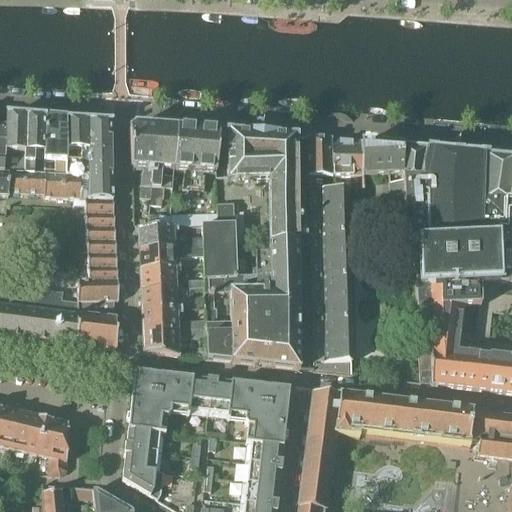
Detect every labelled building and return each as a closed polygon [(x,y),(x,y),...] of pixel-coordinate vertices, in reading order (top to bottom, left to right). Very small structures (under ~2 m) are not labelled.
[(24,177),(25,120),(4,118),(4,123),(3,176),(9,176),(24,177)] [(39,121),(25,120),(24,177),(26,177),(33,178),(33,176),(33,157),(38,157),(43,157),(44,157),(45,122),(39,121)] [(44,157),(43,157),(43,165),(65,165),(66,165),(66,153),(65,153),(66,123),(45,122),(44,157)] [(65,165),(65,179),(77,179),(76,195),(86,196),(88,125),(66,123),(65,153),(66,153),(79,154),(79,165),(66,165),(65,165)] [(112,204),(109,131),(109,126),(88,125),(86,196),(76,195),(76,203),(80,203),(84,204),(84,203),(112,204)] [(150,188),(154,129),(134,128),(128,132),(130,170),(141,171),(138,201),(148,202),(149,202),(150,188)] [(149,202),(148,202),(148,208),(160,209),(162,191),(171,191),(172,174),(175,131),(154,129),(150,188),(149,202)] [(192,193),(196,133),(175,131),(172,174),(183,175),(183,178),(182,179),(181,192),(192,193)] [(217,134),(196,133),(192,193),(202,194),(204,176),(214,177),(217,134)] [(307,182),(308,143),(296,142),(296,141),(239,136),(225,135),(226,183),(225,183),(225,185),(239,185),(267,184),(267,245),(297,245),(298,246),(298,248),(306,247),(309,247),(309,234),(309,224),(305,224),(297,225),(297,182),(307,182)] [(308,143),(307,182),(308,192),(322,192),(321,180),(328,180),(328,144),(308,142),(308,143)] [(360,147),(328,144),(328,180),(349,179),(350,192),(363,192),(363,180),(361,146),(360,147)] [(403,214),(401,150),(375,148),(375,147),(370,146),(361,146),(363,180),(373,180),(388,179),(389,215),(403,214)] [(426,152),(401,150),(403,214),(410,214),(418,386),(429,388),(426,307),(479,310),(480,282),(508,283),(511,227),(511,226),(508,226),(509,194),(511,194),(511,159),(488,158),(488,157),(478,157),(458,155),(437,153),(437,152),(427,151),(426,152)] [(65,179),(65,165),(54,165),(54,178),(60,178),(65,179)] [(9,184),(9,176),(3,176),(0,176),(0,200),(8,201),(8,198),(9,184)] [(26,184),(26,177),(24,177),(9,176),(9,184),(8,198),(25,198),(26,184)] [(43,199),(44,178),(44,177),(38,177),(33,176),(33,178),(26,177),(26,184),(25,198),(43,199)] [(59,202),(60,178),(54,178),(44,178),(43,199),(43,201),(59,202)] [(76,195),(77,179),(65,179),(60,178),(59,202),(76,203),(76,195)] [(345,191),(322,192),(308,192),(308,213),(346,212),(345,191)] [(112,218),(112,204),(84,204),(84,218),(112,218)] [(255,279),(235,279),(233,227),(232,207),(216,207),(216,218),(216,228),(200,228),(200,229),(201,249),(201,258),(203,283),(203,291),(203,299),(204,324),(205,332),(205,341),(205,347),(206,362),(230,365),(231,364),(300,372),(298,248),(298,246),(297,245),(267,245),(267,258),(261,258),(254,258),(255,279)] [(346,233),(346,212),(308,213),(309,224),(309,234),(346,233)] [(113,232),(112,218),(84,218),(84,232),(113,232)] [(148,218),(147,230),(169,229),(170,219),(148,218)] [(190,229),(190,218),(170,219),(169,229),(178,229),(178,230),(190,229)] [(190,218),(190,229),(200,229),(200,228),(216,228),(216,218),(190,218)] [(511,227),(508,283),(480,282),(479,310),(426,307),(429,388),(511,397),(511,227)] [(169,229),(147,230),(137,231),(138,253),(175,251),(174,235),(178,235),(178,230),(178,229),(169,229)] [(114,245),(113,232),(84,232),(85,245),(114,245)] [(347,253),(346,233),(309,234),(309,247),(310,255),(347,253)] [(115,258),(114,245),(85,245),(86,258),(115,258)] [(175,259),(201,258),(201,249),(175,251),(138,253),(139,273),(179,271),(179,266),(175,267),(175,259)] [(347,274),(347,253),(310,255),(310,275),(347,274)] [(115,271),(115,258),(86,258),(87,271),(115,271)] [(116,284),(115,271),(87,271),(87,284),(116,284)] [(179,276),(179,271),(139,273),(140,293),(203,291),(203,283),(176,284),(175,276),(179,276)] [(348,295),(347,274),(310,275),(311,296),(348,295)] [(117,305),(116,284),(87,284),(78,284),(76,306),(113,306),(117,305)] [(0,337),(77,347),(77,319),(76,306),(61,304),(62,295),(0,287),(0,337)] [(203,291),(140,293),(141,314),(181,312),(181,308),(177,308),(176,300),(203,299),(203,291)] [(349,316),(348,295),(311,296),(311,317),(349,316)] [(113,322),(113,306),(76,306),(77,319),(113,322)] [(181,312),(141,314),(142,335),(205,332),(204,324),(178,325),(177,317),(182,317),(181,312)] [(349,316),(311,317),(312,338),(349,337),(349,316)] [(115,352),(115,322),(113,322),(77,319),(77,347),(81,348),(81,353),(87,353),(87,348),(115,352)] [(205,341),(205,332),(142,335),(143,355),(178,359),(178,358),(182,359),(182,342),(205,341)] [(350,357),(349,337),(312,338),(313,359),(350,357)] [(206,362),(205,347),(200,347),(198,360),(206,362)] [(350,367),(350,357),(313,359),(313,374),(349,378),(349,367),(350,367)] [(188,414),(192,381),(138,375),(133,379),(127,433),(159,436),(164,437),(164,435),(159,435),(160,419),(166,420),(170,417),(170,413),(186,414),(185,420),(187,420),(188,414)] [(192,381),(188,414),(207,416),(211,382),(207,382),(206,383),(192,381)] [(211,382),(207,416),(226,419),(230,385),(215,384),(215,382),(211,382)] [(230,385),(226,419),(226,425),(228,425),(229,419),(245,421),(244,426),(247,429),(252,429),(251,445),(246,445),(245,446),(251,447),(282,450),(288,397),(284,391),(230,385)] [(326,511),(337,435),(348,436),(348,432),(478,446),(477,459),(511,463),(511,460),(511,418),(312,395),(296,511),(326,511)] [(0,449),(47,461),(47,478),(59,478),(65,473),(66,426),(0,410),(0,449)] [(159,436),(127,433),(126,447),(125,447),(125,453),(157,456),(159,436)] [(281,466),(282,450),(251,447),(248,466),(281,470),(282,466),(281,466)] [(157,456),(125,453),(123,471),(155,475),(157,456)] [(281,474),(281,470),(248,466),(246,487),(278,490),(280,474),(281,474)] [(155,475),(123,471),(122,482),(158,503),(160,498),(163,476),(155,475)] [(276,507),(278,490),(246,487),(244,507),(277,511),(277,507),(276,507)] [(92,502),(92,491),(68,490),(70,501),(92,502)] [(126,511),(111,503),(94,491),(92,491),(92,502),(93,511),(126,511)] [(59,494),(40,496),(41,509),(60,507),(59,494)]
